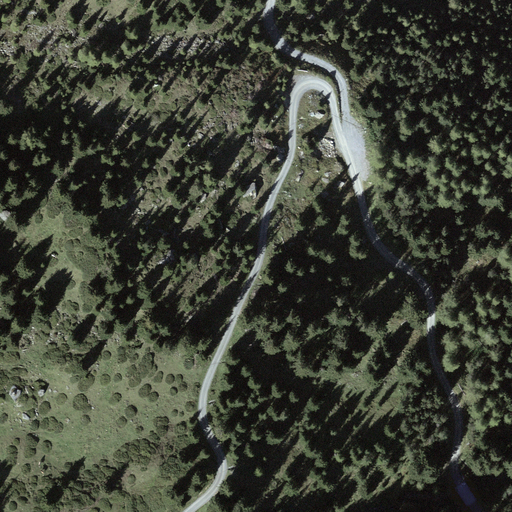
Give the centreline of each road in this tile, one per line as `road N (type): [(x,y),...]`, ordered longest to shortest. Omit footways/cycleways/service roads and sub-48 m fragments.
road 1 (track): [(187,511),(223,470),(201,410),(204,381),(259,259),(265,213),(291,146),(295,88),(312,78),(326,83),(382,250),(429,291),(430,344),(457,416),(455,474),(485,511)]
road 2 (track): [(345,147),(341,79),(270,29),(268,0)]
